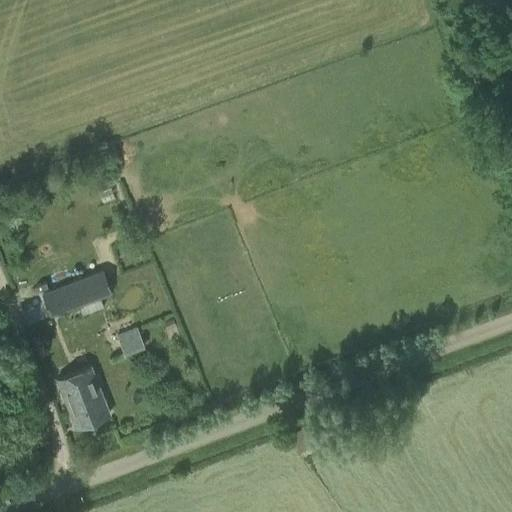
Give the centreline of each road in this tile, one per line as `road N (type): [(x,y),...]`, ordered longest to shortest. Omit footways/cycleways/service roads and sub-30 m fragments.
road 1 (unclassified): [(0,509),(511,323)]
road 2 (unknown): [(73,483),(0,286)]
